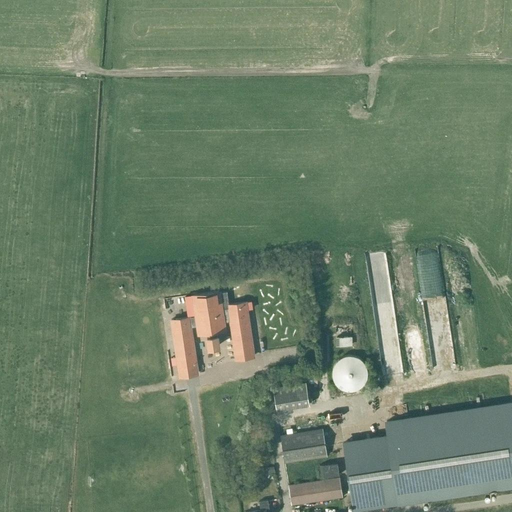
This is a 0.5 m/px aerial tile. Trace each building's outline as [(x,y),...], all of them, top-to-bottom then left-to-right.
[(392,281),(372,282),(373,311),(394,309),(392,281)] [(189,317),(171,319),(178,367),(179,376),(197,373),(196,364),(190,326),(198,325),(199,333),(208,332),(209,336),(207,336),(208,346),(219,345),(217,334),(215,335),(215,331),(224,329),(223,321),(230,320),(236,358),(253,356),(245,301),(228,304),(226,291),(219,292),(218,291),(193,294),(193,295),(185,296),(188,314),(196,313),(196,316),(189,317)] [(351,345),(351,336),(336,336),(337,345),(351,345)] [(371,379),(358,352),(331,364),(344,391),(371,379)] [(277,408),(311,404),(308,381),(274,386),(277,408)] [(388,436),(343,442),(353,509),(511,484),(511,413),(510,403),(385,422),(388,436)] [(286,429),(287,434),(280,435),(284,462),(326,455),(322,428),(293,433),(292,428),(286,429)] [(318,463),(320,477),(339,474),(337,460),(318,463)] [(291,505),(342,496),(339,477),(288,485),(291,505)] [(266,511),(266,510),(269,509),(268,499),(259,501),(260,509),(245,511),(266,511)]
